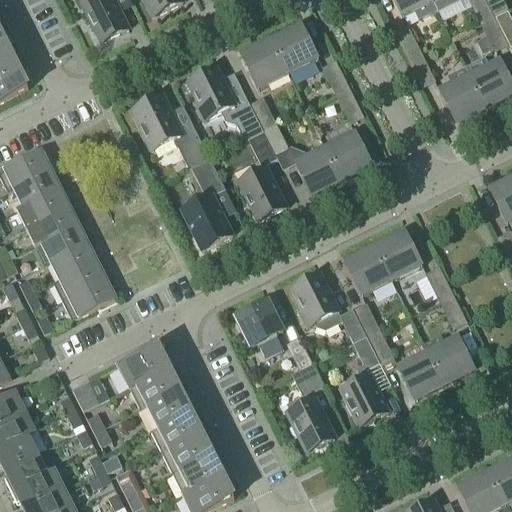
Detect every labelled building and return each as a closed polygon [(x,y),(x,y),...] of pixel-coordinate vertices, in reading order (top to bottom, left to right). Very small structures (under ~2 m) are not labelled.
[(97,0),(81,8),(101,48),(128,34),(111,0),(97,0)] [(142,0),(153,21),(182,7),(178,0),(142,0)] [(419,24),(436,15),(428,0),(395,0),(397,3),(393,5),(402,23),(415,16),(419,24)] [(428,0),(436,15),(436,17),(467,1),(481,29),(494,22),(482,0),(428,0)] [(483,0),(494,21),(508,15),(500,0),(483,0)] [(511,25),(507,16),(495,22),(510,53),(511,52),(511,25)] [(494,56),(507,50),(494,22),(481,29),(494,56)] [(408,65),(421,59),(407,31),(394,38),(408,65)] [(309,47),(306,49),(298,33),(271,47),(288,80),(318,65),(309,47)] [(257,95),(288,80),(271,47),(244,60),(252,76),(249,78),(257,95)] [(5,51),(0,53),(0,79),(20,70),(19,69),(19,70),(15,63),(9,49),(9,48),(8,48),(4,50),(5,51)] [(422,93),(434,86),(421,59),(408,65),(422,93)] [(499,65),(489,70),(485,62),(465,72),(485,113),(511,99),(511,98),(505,84),(508,82),(499,65)] [(336,101),(349,95),(335,67),(322,74),(336,101)] [(20,70),(0,79),(0,107),(28,94),(27,93),(26,93),(16,72),(20,70)] [(458,127),(485,113),(465,72),(447,81),(451,89),(439,95),(447,113),(451,111),(458,127)] [(248,108),(236,114),(216,74),(188,88),(198,108),(195,109),(204,126),(220,118),(225,127),(236,130),(244,147),(248,145),(263,138),(249,110),(248,108)] [(350,129),(363,122),(349,95),(336,101),(350,129)] [(189,175),(191,174),(209,165),(192,131),(180,137),(162,101),(132,116),(152,156),(174,145),(189,175)] [(276,131),(262,104),(249,110),(263,138),(276,131)] [(289,157),(288,154),(276,131),(263,138),(276,164),(282,161),(289,157)] [(360,157),(363,155),(355,137),(324,153),(341,186),(368,172),(360,157)] [(276,164),(263,138),(248,145),(262,172),(276,164)] [(341,186),(324,153),(306,162),(304,158),(290,152),(288,154),(289,157),(282,161),(288,172),(294,169),(303,185),(306,184),(314,199),(341,186)] [(14,194),(50,176),(41,157),(0,177),(0,183),(7,198),(15,195),(14,194)] [(209,165),(191,174),(206,204),(182,216),(201,256),(232,240),(212,201),(225,195),(209,165)] [(258,227),(285,213),(266,174),(238,188),(258,227)] [(59,194),(57,189),(50,176),(14,194),(15,195),(23,212),(24,212),(59,194)] [(511,184),(493,194),(500,210),(497,211),(506,229),(511,225),(511,184)] [(68,213),(62,199),(59,194),(24,212),(23,212),(16,215),(25,234),(68,213)] [(78,231),(75,226),(68,213),(25,234),(34,252),(78,231)] [(87,249),(80,236),(78,231),(34,252),(44,271),(51,267),(87,249)] [(511,271),(511,270),(511,240),(510,237),(497,243),(511,271)] [(413,253),(409,255),(402,240),(375,253),(391,286),(422,271),(413,253)] [(96,267),(93,262),(87,249),(51,267),(60,285),(96,267)] [(2,269),(11,264),(5,250),(0,252),(0,265),(2,269)] [(361,301),(391,286),(375,253),(348,267),(356,282),(352,284),(361,301)] [(11,282),(19,278),(11,264),(2,269),(7,280),(10,279),(11,282)] [(105,285),(98,272),(96,267),(60,285),(53,288),(62,307),(105,285)] [(7,280),(2,269),(0,269),(0,287),(11,282),(10,279),(7,280)] [(439,307),(452,300),(438,273),(425,279),(439,307)] [(352,315),(339,321),(319,281),(292,294),(302,314),(299,316),(307,332),(314,329),(315,333),(325,336),(342,327),(353,349),(366,342),(352,315)] [(26,302),(35,298),(29,285),(19,289),(26,302)] [(71,326),(114,304),(105,285),(62,307),(71,326)] [(9,306),(19,301),(12,288),(2,293),(9,306)] [(33,317),(42,312),(35,298),(26,302),(33,317)] [(453,334),(466,328),(452,300),(439,307),(453,334)] [(267,307),(235,323),(248,348),(249,348),(248,347),(255,344),(265,364),(282,355),(272,335),(279,332),(279,333),(280,332),(267,307)] [(366,342),(379,336),(365,309),(353,316),(366,342)] [(22,331),(30,327),(24,314),(15,318),(22,331)] [(46,321),(37,326),(44,340),(51,337),(53,336),(53,335),(50,329),(46,321)] [(29,345),(38,341),(30,327),(22,331),(29,345)] [(380,371),(393,364),(379,336),(366,342),(380,371)] [(441,339),(423,349),(427,357),(443,390),(470,376),(462,361),(466,359),(457,341),(445,347),(441,339)] [(367,375),(379,369),(366,342),(353,349),(352,349),(363,370),(355,373),(361,385),(340,395),(358,431),(361,429),(365,431),(373,427),(374,423),(387,416),(367,375)] [(312,369),(299,344),(287,350),(300,375),(291,380),(302,401),(287,409),(290,416),(287,418),(306,457),(315,453),(316,453),(318,453),(320,453),(321,453),(323,452),(324,451),(325,449),(325,448),(326,447),(334,443),(311,398),(323,392),(312,369)] [(409,366),(396,372),(405,389),(409,388),(416,403),(443,390),(427,357),(423,349),(423,348),(421,349),(405,357),(409,366)] [(39,368),(49,363),(43,351),(33,356),(39,368)] [(157,354),(158,353),(157,352),(117,372),(128,394),(168,374),(167,374),(157,354)] [(0,391),(9,387),(0,368),(0,391)] [(171,373),(172,373),(171,372),(167,374),(168,374),(128,394),(139,416),(147,412),(182,394),(182,393),(181,394),(171,373)] [(53,397),(63,392),(57,379),(47,384),(53,397)] [(83,417),(97,410),(86,388),(72,395),(83,417)] [(182,395),(183,394),(182,394),(147,412),(158,433),(193,415),(192,415),(182,395)] [(0,429),(24,417),(14,397),(0,404),(0,429)] [(67,420),(76,415),(69,402),(60,407),(67,420)] [(73,434),(83,429),(76,415),(67,420),(73,434)] [(193,416),(193,415),(158,433),(149,437),(160,459),(204,437),(204,436),(203,436),(193,416)] [(25,418),(24,417),(0,429),(0,453),(27,440),(27,441),(34,437),(25,418)] [(94,439),(105,433),(98,419),(87,425),(94,439)] [(101,452),(112,447),(105,433),(94,439),(101,452)] [(37,436),(34,437),(27,441),(27,440),(0,453),(0,468),(4,476),(36,460),(36,459),(43,455),(46,454),(37,436)] [(84,454),(93,449),(86,436),(77,440),(84,454)] [(203,438),(204,437),(160,459),(171,480),(215,458),(214,457),(213,458),(203,438)] [(11,496),(53,475),(43,455),(36,459),(36,460),(4,476),(7,483),(5,484),(11,496)] [(214,459),(215,459),(215,458),(171,480),(182,501),(225,479),(224,479),(214,459)] [(96,478),(104,474),(98,461),(89,465),(96,478)] [(107,479),(121,472),(116,461),(102,468),(107,479)] [(511,466),(488,478),(504,511),(511,507),(511,466)] [(103,492),(111,488),(104,474),(96,478),(103,492)] [(21,511),(27,511),(63,495),(53,475),(11,496),(17,508),(19,507),(21,511)] [(126,503),(141,495),(131,475),(116,482),(126,503)] [(466,511),(503,511),(504,511),(488,478),(461,492),(469,507),(465,509),(466,511)] [(222,482),(226,480),(225,479),(182,501),(187,511),(215,511),(233,503),(233,502),(232,502),(222,482)] [(71,511),(63,495),(27,511),(71,511)] [(130,511),(148,511),(141,495),(126,503),(130,511)] [(112,511),(124,511),(118,499),(108,503),(112,511)]
